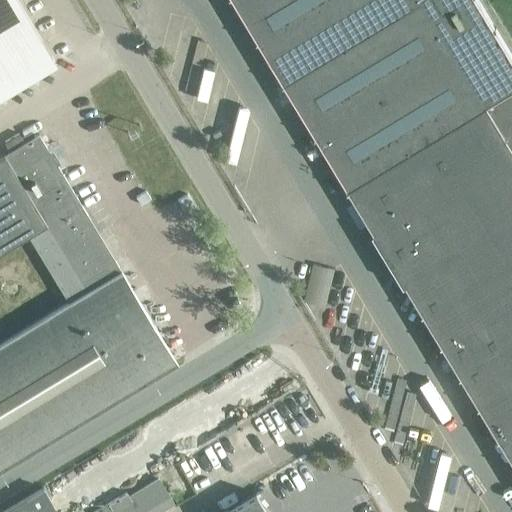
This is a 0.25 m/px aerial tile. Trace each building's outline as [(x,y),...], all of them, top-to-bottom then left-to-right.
[(0,0),(0,95),(53,63),(14,0),(0,0)] [(235,0),(511,457),(511,55),(478,0),(235,0)] [(0,468),(176,362),(145,312),(130,288),(36,134),(3,154),(0,155),(0,468)] [(334,279),(341,261),(323,254),(316,273),(334,279)] [(453,469),(446,494),(457,497),(464,472),(453,469)] [(126,493),(108,504),(95,511),(153,511),(170,502),(158,480),(129,498),(126,493)] [(56,511),(43,489),(3,511),(56,511)] [(264,511),(254,495),(225,511),(264,511)]
